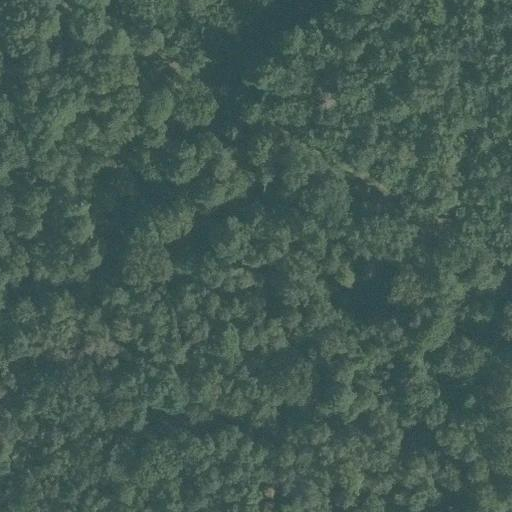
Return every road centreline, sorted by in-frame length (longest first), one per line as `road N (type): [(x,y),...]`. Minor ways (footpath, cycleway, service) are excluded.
road 1 (track): [(0,380),(280,143)]
road 2 (track): [(31,0),(280,143)]
road 3 (track): [(511,274),(280,143)]
